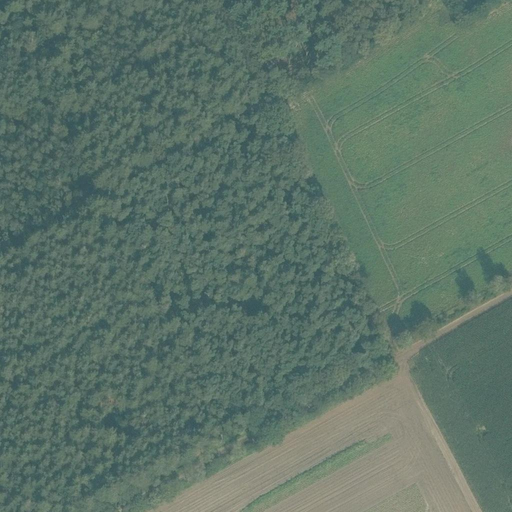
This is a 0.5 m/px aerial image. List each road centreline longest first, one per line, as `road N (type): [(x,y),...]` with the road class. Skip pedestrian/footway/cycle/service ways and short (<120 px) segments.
road 1 (track): [(395,359),(113,511)]
road 2 (track): [(395,359),(473,511)]
road 3 (track): [(511,295),(395,359)]
